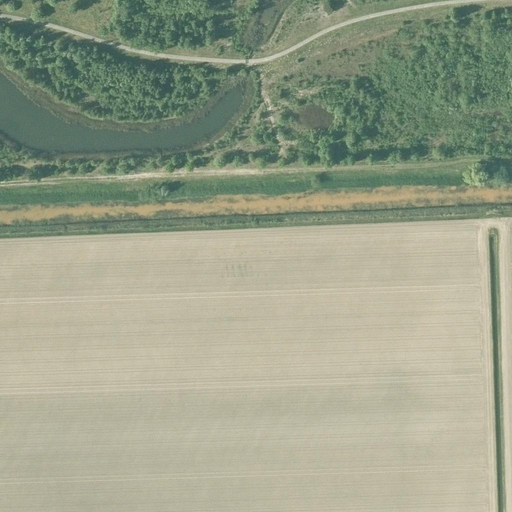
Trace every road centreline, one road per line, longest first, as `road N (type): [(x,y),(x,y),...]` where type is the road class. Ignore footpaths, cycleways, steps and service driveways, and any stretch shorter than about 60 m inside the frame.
road 1 (track): [(511,159),(0,182)]
road 2 (track): [(0,167),(173,162),(234,150),(275,153),(308,169)]
